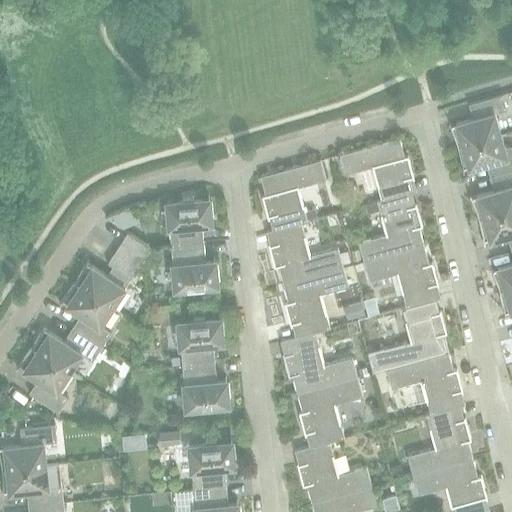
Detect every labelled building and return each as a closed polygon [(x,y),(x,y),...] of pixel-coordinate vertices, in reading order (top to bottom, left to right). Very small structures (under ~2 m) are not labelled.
[(458,145),(501,132),(495,111),(507,108),(503,92),(474,100),(477,112),(475,116),(456,121),(457,122),(452,124),(450,120),(449,121),(457,142),(458,145)] [(495,173),(511,168),(511,144),(504,144),(501,132),(458,145),(461,154),(462,163),(463,170),(464,170),(464,166),(469,164),(469,166),(488,160),(492,162),(495,173)] [(400,136),(339,152),(345,172),(373,165),(382,197),(382,198),(404,192),(408,190),(405,177),(413,175),(414,174),(408,153),(405,154),(400,136)] [(308,219),(298,185),(326,177),(321,157),(260,174),(266,192),(262,193),(268,214),(269,214),(273,227),(273,228),(301,220),(308,219)] [(479,217),(511,207),(511,168),(495,173),(498,184),(496,188),(477,193),(478,195),(473,196),(471,192),(470,193),(475,205),(479,217)] [(386,232),(359,240),(364,259),(424,243),(419,225),(423,224),(417,202),(416,203),(407,205),(404,192),(382,198),(382,197),(377,198),(386,232)] [(171,244),(204,241),(202,222),(212,221),(211,216),(214,216),(212,201),(210,201),(209,197),(194,198),(193,196),(183,197),(183,199),(167,201),(171,244)] [(511,207),(479,217),(482,229),(484,242),(485,242),(485,238),(490,237),(490,238),(509,232),(511,233),(511,207)] [(310,253),(301,220),(273,228),(273,227),(266,229),(270,243),(269,243),(275,264),(278,263),(283,282),(344,265),(338,245),(310,253)] [(122,240),(145,256),(152,245),(128,230),(122,240)] [(138,266),(145,256),(122,240),(115,251),(138,266)] [(204,241),(171,244),(175,287),(191,285),(191,288),(202,287),(202,284),(217,283),(217,279),(219,278),(218,263),(216,263),(215,259),(206,260),(200,260),(200,254),(205,254),(204,241)] [(424,243),(364,259),(367,269),(369,279),(397,271),(406,304),(428,298),(433,297),(429,284),(437,281),(439,281),(433,260),(429,261),(424,243)] [(113,305),(138,266),(115,251),(108,261),(117,267),(113,274),(109,275),(92,264),(92,265),(87,262),(89,258),(88,258),(82,269),(75,280),(113,305)] [(500,289),(511,285),(511,261),(498,265),(499,267),(494,268),(492,265),(491,265),(500,287),(500,289)] [(330,326),(321,292),(349,285),(344,265),(283,282),(288,300),(285,301),(291,322),(292,321),(295,334),(295,335),(316,329),(316,330),(330,326)] [(100,323),(113,305),(75,280),(68,291),(59,300),(60,301),(63,298),(67,301),(67,302),(83,313),(84,317),(77,328),(102,345),(111,330),(100,323)] [(511,285),(500,289),(503,302),(505,314),(506,314),(506,310),(511,309),(511,310),(511,309),(511,285)] [(411,339),(383,346),(388,366),(449,349),(444,331),(447,330),(441,309),(440,309),(432,312),(428,298),(406,304),(401,305),(411,339)] [(194,319),(178,320),(182,363),(215,360),(214,347),(209,347),(208,341),(213,341),(223,340),(222,336),(225,336),(223,320),(221,320),(221,316),(205,318),(205,315),(194,316),(194,319)] [(102,345),(77,328),(70,339),(66,340),(49,329),(49,330),(44,327),(46,323),(45,323),(34,343),(32,345),(70,370),(82,352),(93,359),(102,345)] [(284,352),(283,353),(289,374),(293,373),(298,391),(358,374),(352,355),(325,362),(316,330),(316,329),(295,335),(295,334),(289,336),(293,350),(284,352)] [(57,388),(70,370),(32,345),(25,356),(16,365),(17,366),(20,363),(24,366),(24,367),(40,378),(40,384),(34,394),(59,410),(68,396),(57,388)] [(388,366),(386,366),(392,386),(422,378),(431,410),(431,411),(453,405),(457,404),(454,390),(462,388),(463,388),(457,367),(454,368),(449,349),(388,366)] [(215,360),(182,363),(186,406),(202,405),(202,407),(213,406),(213,404),(229,402),(228,398),(231,398),(229,382),(227,382),(226,378),(217,379),(212,380),(211,374),(216,373),(215,360)] [(358,374),(298,391),(303,409),(299,410),(305,431),(306,431),(314,429),(318,442),(330,439),(345,435),(335,402),(363,394),(358,374)] [(435,445),(407,453),(413,473),(473,456),(468,438),(472,437),(466,416),(464,416),(456,419),(453,405),(431,411),(431,410),(426,412),(435,445)] [(2,468),(46,463),(44,441),(57,440),(55,422),(25,425),(27,439),(24,442),(5,444),(5,445),(0,445),(0,456),(2,467),(2,468)] [(194,486),(227,483),(225,464),(234,463),(234,459),(236,459),(235,443),(232,444),(232,439),(216,441),(216,439),(205,440),(206,442),(190,443),(194,486)] [(299,462),(297,462),(303,483),(307,482),(312,501),(358,488),(372,484),(367,464),(339,472),(330,439),(318,442),(310,444),(303,446),(307,460),(299,462)] [(473,456),(413,473),(418,492),(446,485),(453,511),(478,511),(482,511),(478,497),(486,495),(487,494),(482,473),(478,474),(473,456)] [(34,504),(64,500),(62,483),(49,485),(46,463),(2,468),(2,470),(3,493),(4,493),(4,489),(9,489),(9,490),(29,488),(32,491),(34,504)] [(227,483),(194,486),(176,488),(178,508),(196,506),(196,511),(241,511),(241,506),(238,506),(238,502),(228,503),(227,483)] [(358,488),(312,501),(314,511),(349,511),(350,511),(377,504),(372,484),(358,488)] [(65,511),(64,500),(34,504),(34,511),(65,511)]
